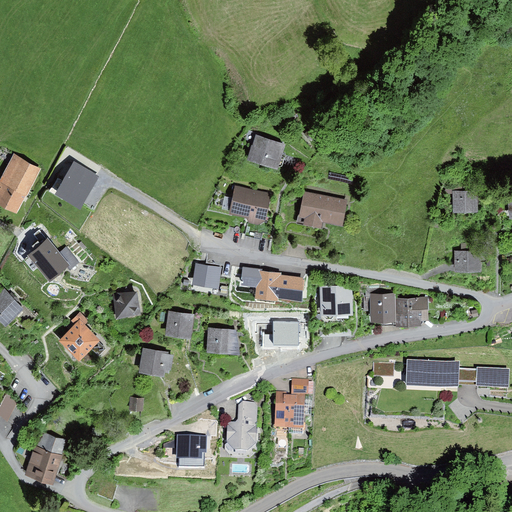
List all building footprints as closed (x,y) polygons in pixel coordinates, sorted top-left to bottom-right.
[(309,130),(305,134),(312,141),(316,137),(309,130)] [(286,145),(256,135),(253,144),(252,144),(247,160),(277,170),(286,145)] [(0,186),(2,187),(0,190),(0,206),(18,216),(43,168),(14,153),(0,180),(0,186)] [(99,177),(75,162),(55,195),(79,209),(99,177)] [(65,175),(61,173),(53,186),(57,189),(65,175)] [(329,173),(328,178),(354,184),(355,178),(329,173)] [(453,186),(446,186),(446,194),(453,194),(453,213),(478,212),(477,190),(463,191),(463,181),(452,181),(453,186)] [(271,193),(236,186),(230,214),(245,217),(246,218),(249,222),(258,225),(266,221),(271,193)] [(347,200),(305,191),(298,224),(323,229),(324,223),(342,227),(347,200)] [(245,217),(230,214),(228,226),(235,227),(234,232),(242,233),(245,217)] [(258,225),(249,222),(246,236),(261,239),(264,226),(258,225)] [(35,250),(28,256),(50,282),(68,267),(70,270),(79,262),(67,247),(60,252),(48,238),(47,240),(39,230),(34,234),(39,241),(32,247),(35,250)] [(289,231),(287,244),(306,247),(308,235),(289,231)] [(461,251),(455,251),(455,273),(482,273),(482,251),(474,251),(474,243),(461,243),(461,251)] [(223,267),(195,263),(192,284),(220,288),(223,267)] [(258,288),(260,272),(260,270),(243,268),(240,286),(258,288)] [(304,278),(260,272),(258,288),(256,299),(277,302),(278,297),(301,301),(304,278)] [(352,285),(320,286),(321,316),(323,316),(326,319),(332,319),(334,316),(353,315),(352,285)] [(5,289),(0,294),(0,321),(5,327),(17,316),(24,309),(17,302),(19,300),(12,292),(10,294),(5,289)] [(370,323),(396,323),(395,298),(395,294),(380,294),(380,289),(364,289),(364,311),(370,311),(370,323)] [(137,291),(114,295),(118,319),(141,315),(137,291)] [(428,297),(395,298),(396,323),(396,327),(421,326),(421,320),(429,320),(428,297)] [(24,309),(17,316),(28,326),(37,317),(27,307),(24,309)] [(195,315),(168,311),(168,313),(162,312),(160,321),(168,322),(165,336),(192,340),(195,315)] [(78,324),(60,340),(80,361),(102,340),(87,325),(91,321),(82,312),(74,320),(78,324)] [(299,321),(273,320),(273,325),(265,325),(264,347),(274,347),(274,345),(298,345),(299,321)] [(322,322),(323,334),(347,333),(347,321),(322,322)] [(236,330),(208,328),(207,352),(239,356),(236,330)] [(36,345),(27,353),(37,362),(45,354),(36,345)] [(171,352),(143,348),(139,371),(167,375),(171,352)] [(459,361),(407,359),(406,385),(459,388),(459,381),(477,382),(476,386),(509,387),(510,369),(477,367),(477,369),(459,369),(459,361)] [(51,361),(40,371),(63,394),(73,385),(51,361)] [(395,363),(374,362),(373,375),(394,376),(395,363)] [(292,378),(291,394),(306,394),(309,395),(309,379),(292,378)] [(290,427),(291,394),(287,394),(287,392),(276,391),(275,427),(290,427)] [(6,394),(0,407),(0,414),(7,422),(18,400),(6,394)] [(306,394),(291,394),(290,427),(289,433),(304,434),(306,394)] [(144,400),(130,398),(129,408),(143,410),(144,400)] [(236,424),(229,425),(227,444),(234,452),(247,452),(256,445),(258,410),(255,405),(244,404),(239,407),(239,420),(236,424)] [(68,440),(40,431),(26,473),(54,482),(68,440)] [(207,436),(177,436),(177,440),(164,444),(164,448),(177,448),(177,458),(179,458),(179,466),(204,466),(204,452),(207,452),(207,436)] [(112,500),(118,485),(104,480),(98,495),(112,500)]
